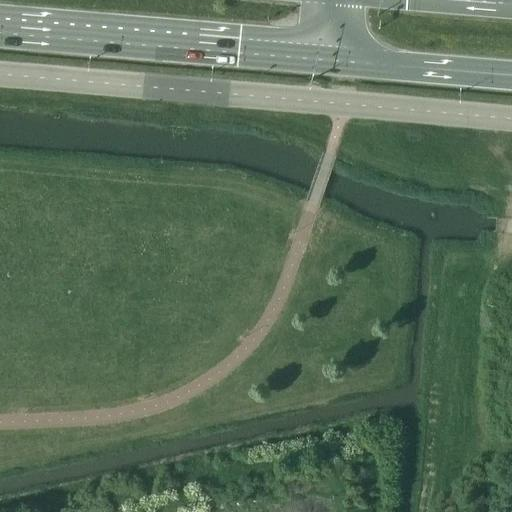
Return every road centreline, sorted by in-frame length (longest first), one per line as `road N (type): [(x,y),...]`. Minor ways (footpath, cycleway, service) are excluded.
road 1 (unclassified): [(0,78),(511,119)]
road 2 (secondary): [(0,33),(334,60)]
road 3 (secondary): [(334,60),(511,77)]
